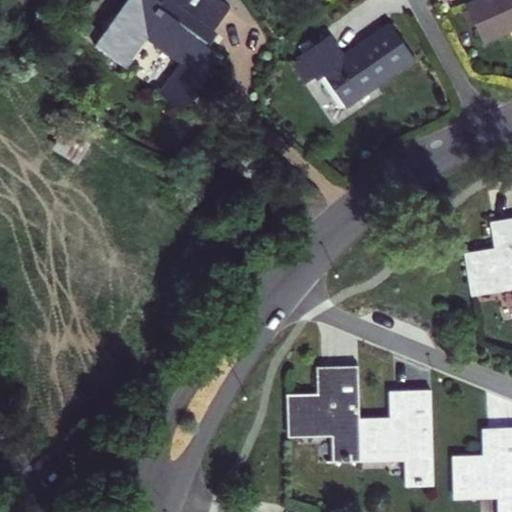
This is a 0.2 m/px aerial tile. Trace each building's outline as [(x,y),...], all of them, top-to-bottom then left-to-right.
[(125,0),(92,47),(126,70),(147,40),(178,62),(158,93),(183,110),(219,57),(208,50),(218,34),(214,30),(228,6),(220,0),(214,0),(213,0),(125,0)] [(511,0),(470,0),(464,3),(484,45),(511,31),(511,0)] [(329,34),(289,63),(307,89),(323,77),(348,109),(415,62),(387,22),(342,53),(329,34)] [(511,288),(511,216),(487,220),(491,247),(463,251),(470,295),(511,288)] [(338,368),(315,368),(315,393),(286,394),(286,437),(331,436),(331,462),(361,461),(360,418),(360,394),(338,394),(338,368)] [(338,368),(338,394),(360,394),(359,368),(338,368)] [(403,487),(431,486),(430,388),(388,389),(388,417),(360,418),(361,461),(403,460),(403,487)] [(511,511),(511,428),(482,430),(483,456),(452,456),(454,500),(495,498),(496,511),(511,511)]
